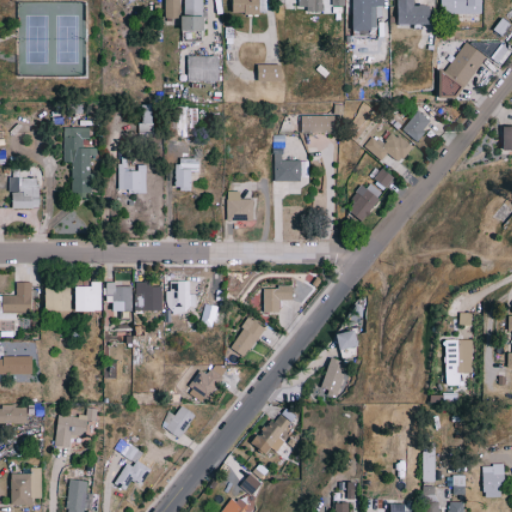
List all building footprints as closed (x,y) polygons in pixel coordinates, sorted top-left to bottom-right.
[(165,0),(165,18),(180,18),(180,0),(165,0)] [(205,31),(204,0),(183,0),(184,31),(205,31)] [(233,0),(234,14),(269,14),(268,0),(233,0)] [(307,11),(322,12),(322,0),(298,0),(298,6),(307,7),(307,11)] [(384,0),(352,0),(353,30),(373,30),(372,6),(384,6),(384,0)] [(432,6),(414,5),(414,0),(397,0),(397,24),(432,25),(432,6)] [(483,12),(482,0),(440,0),(441,13),(483,12)] [(471,33),(445,71),(467,85),(487,56),(498,63),(504,55),(471,33)] [(355,36),(354,49),(377,50),(377,37),(355,36)] [(218,56),(187,56),(187,81),(218,81),(218,56)] [(277,81),(277,65),(259,64),(258,80),(277,81)] [(442,97),(461,96),(460,76),(447,76),(446,71),(440,71),(442,97)] [(151,104),(141,105),(142,123),(138,123),(139,133),(153,133),(151,104)] [(431,120),(415,110),(403,131),(419,141),(431,120)] [(335,115),(302,116),(302,133),(335,132),(335,115)] [(89,127),(63,127),(63,162),(72,162),(71,196),(90,196),(90,158),(96,158),(96,148),(81,148),(82,139),(89,139),(89,127)] [(386,153),(399,163),(412,147),(392,131),(382,143),(372,135),(363,146),(381,160),(386,153)] [(299,161),(282,160),(282,154),(274,154),(274,181),(299,181),(299,161)] [(146,192),(146,164),(137,164),(137,171),(126,171),(126,158),(118,158),(118,192),(146,192)] [(192,171),(199,171),(199,158),(177,158),(176,189),(192,190),(192,171)] [(393,178),(381,168),(373,178),(385,188),(393,178)] [(9,207),(38,209),(39,186),(35,186),(36,178),(10,177),(9,207)] [(348,210),(362,221),(382,193),(366,181),(351,201),(354,203),(348,210)] [(254,200),(239,199),(240,191),(227,191),(227,220),(254,221),(254,200)] [(102,280),(92,280),(92,285),(76,285),(76,310),(102,310),(102,280)] [(32,282),(16,281),(16,294),(3,294),(2,311),(31,312),(32,282)] [(136,310),(162,310),(162,282),(135,282),(136,310)] [(71,309),(70,285),(44,286),(45,310),(71,309)] [(279,311),(279,299),(291,299),(292,286),(263,286),(263,311),(279,311)] [(212,327),(217,306),(204,303),(199,324),(212,327)] [(459,323),(471,323),(472,312),(459,312),(459,323)] [(247,357),(262,324),(246,317),(231,349),(247,357)] [(337,333),(340,349),(358,345),(354,329),(337,333)] [(445,339),(446,384),(461,384),(460,372),(471,372),(470,340),(460,341),(460,339),(445,339)] [(0,373),(33,373),(32,356),(0,356),(0,373)] [(327,389),(326,395),(336,398),(346,363),(329,358),(320,387),(327,389)] [(200,369),(189,386),(207,398),(226,369),(215,362),(208,374),(200,369)] [(0,422),(27,422),(27,406),(0,405),(0,422)] [(168,411),(160,426),(181,437),(195,413),(180,405),(175,415),(168,411)] [(284,440),(279,437),(295,415),(281,405),(253,445),(266,453),(271,446),(277,450),(284,440)] [(55,445),(70,446),(71,436),(86,437),(87,420),(96,420),(96,408),(86,407),(86,416),(57,414),(55,445)] [(422,481),(434,481),(435,448),(423,448),(422,481)] [(127,462),(115,482),(126,489),(132,478),(142,484),(152,468),(137,460),(133,466),(127,462)] [(484,496),(504,495),(503,464),(483,465),(484,496)] [(11,473),(12,504),(34,504),(33,497),(42,497),(41,467),(31,467),(31,473),(11,473)] [(240,486),(251,495),(261,483),(249,474),(240,486)] [(453,494),(465,493),(464,474),(452,475),(453,494)] [(66,511),(84,511),(86,480),(68,479),(66,511)] [(423,511),(439,511),(441,486),(425,485),(423,511)] [(247,511),(243,509),(246,505),(230,496),(221,511),(247,511)] [(464,511),(464,501),(448,501),(448,511),(464,511)] [(334,502),(334,511),(348,511),(348,503),(334,502)] [(409,511),(404,511),(405,503),(391,503),(390,511),(409,511)]
